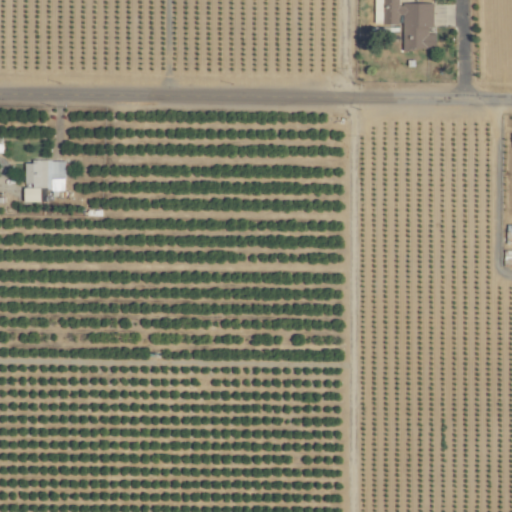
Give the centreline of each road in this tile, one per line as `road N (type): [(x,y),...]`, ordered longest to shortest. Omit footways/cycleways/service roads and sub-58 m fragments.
road 1 (residential): [(0,95),(511,101)]
road 2 (track): [(496,101),(497,254),(511,272)]
